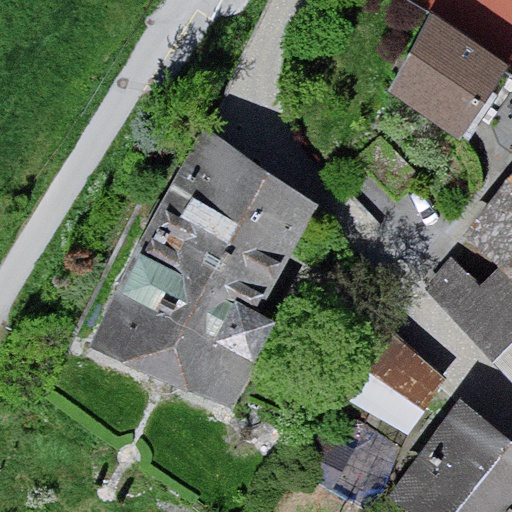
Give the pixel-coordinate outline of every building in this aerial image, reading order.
[(441,32),(396,102),(463,144),(507,74),(441,32)] [(204,147),(105,350),(232,412),(331,209),(204,147)] [(511,193),(469,244),(474,248),(426,296),(511,380),(511,193)] [(399,349),(359,406),(409,441),(449,384),(399,349)] [(511,511),(511,439),(474,410),(406,497),(425,511),(511,511)]
